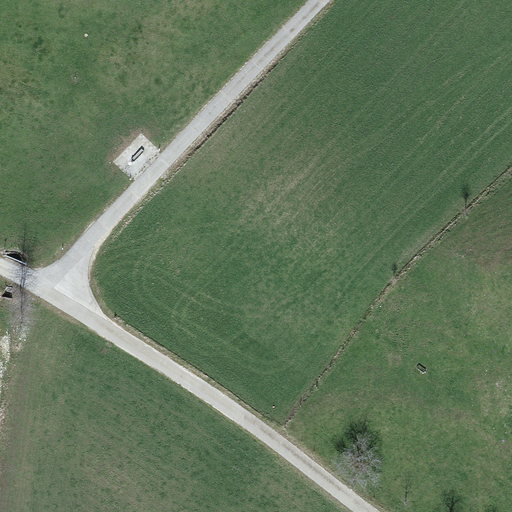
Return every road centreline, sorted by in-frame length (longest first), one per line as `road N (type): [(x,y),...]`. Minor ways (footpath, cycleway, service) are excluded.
road 1 (track): [(0,268),(276,435),(376,511)]
road 2 (track): [(0,243),(62,246),(101,224),(328,0)]
